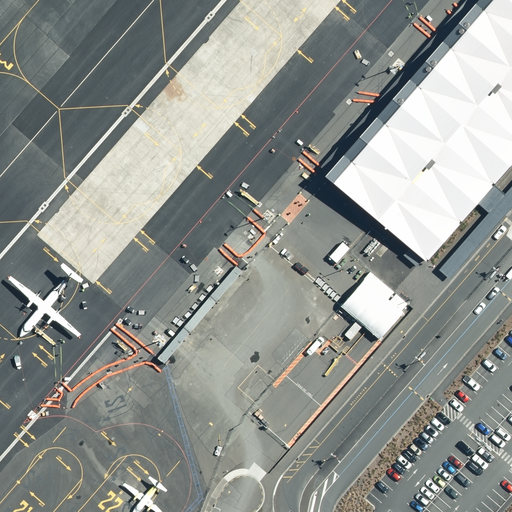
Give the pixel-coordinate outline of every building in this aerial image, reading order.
[(425,258),(429,261),(480,204),(488,194),(496,185),(511,167),(511,0),(467,0),(321,167),(412,246),(405,255),(418,266),(425,258)] [(490,212),(440,269),(445,274),(451,279),(509,213),(511,209),(511,186),(506,193),(496,185),(488,194),(480,204),(490,212)] [(367,209),(353,196),(343,207),(358,219),(367,209)] [(314,300),(275,265),(219,328),(259,363),(268,353),(286,370),(333,317),(314,300)] [(233,350),(218,338),(212,346),(227,358),(233,350)]
